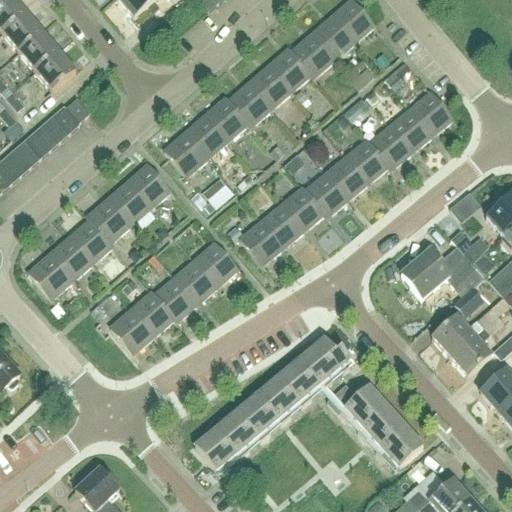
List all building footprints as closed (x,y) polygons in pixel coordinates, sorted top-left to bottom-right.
[(0,37),(2,40),(25,20),(9,0),(0,7),(0,37)] [(159,3),(156,0),(122,0),(116,5),(133,25),(159,3)] [(207,0),(191,0),(191,1),(206,18),(216,10),(207,0)] [(207,0),(216,10),(226,1),(224,0),(207,0)] [(329,23),(352,50),(372,33),(349,6),(329,23)] [(18,59),(42,39),(25,20),(2,40),(18,59)] [(309,40),(332,67),(352,50),(329,23),(309,40)] [(42,39),(18,59),(34,79),(58,58),(42,39)] [(312,85),(332,67),(309,40),(289,58),(309,82),(312,85)] [(309,82),(289,58),(286,55),(266,72),(289,99),(309,82)] [(58,58),(34,79),(51,98),(74,78),(58,58)] [(269,117),(289,99),(266,72),(246,90),(269,117)] [(0,100),(4,105),(11,99),(0,85),(0,100)] [(248,134),(269,117),(246,90),(225,108),(246,131),(248,134)] [(11,99),(4,105),(16,120),(24,113),(11,99)] [(408,116),(430,143),(451,126),(429,99),(408,116)] [(226,149),(246,131),(225,108),(223,105),(203,122),(226,149)] [(76,106),(65,115),(77,129),(88,119),(76,106)] [(361,107),(351,115),(358,124),(369,115),(361,107)] [(63,112),(53,121),(69,139),(78,130),(77,129),(65,115),(63,112)] [(0,124),(9,134),(16,128),(4,113),(0,116),(0,124)] [(410,160),(430,143),(408,116),(387,133),(410,160)] [(53,121),(43,129),(59,147),(69,139),(53,121)] [(205,166),(226,149),(203,122),(182,139),(205,166)] [(349,129),(344,123),(338,127),(344,133),(349,129)] [(43,129),(33,138),(49,156),(59,147),(43,129)] [(387,133),(366,150),(386,174),(389,177),(410,160),(387,133)] [(33,138),(23,146),(39,164),(49,156),(33,138)] [(185,183),(205,166),(182,139),(162,157),(185,183)] [(23,146),(13,155),(29,173),(39,164),(23,146)] [(366,150),(364,147),(344,164),(365,191),(386,174),(366,150)] [(13,155),(3,163),(19,181),(29,173),(13,155)] [(305,170),(297,161),(284,172),(292,181),(305,170)] [(3,163),(0,166),(0,179),(9,190),(19,181),(3,163)] [(345,207),(365,191),(344,164),(323,181),(345,207)] [(149,216),(169,198),(146,171),(125,189),(149,216)] [(0,179),(0,198),(9,190),(0,179)] [(324,224),(345,207),(323,181),(302,198),(322,222),(324,224)] [(105,206),(128,233),(149,216),(125,189),(105,206)] [(279,211),(301,238),(322,222),(302,198),(299,194),(279,211)] [(501,242),(511,232),(511,199),(504,207),(500,203),(490,212),(494,216),(485,225),(501,242)] [(108,250),(128,233),(105,206),(85,224),(88,227),(108,250)] [(281,255),(301,238),(279,211),(258,228),(281,255)] [(111,253),(108,250),(88,227),(67,245),(91,271),(111,253)] [(260,272),(281,255),(258,228),(238,245),(260,272)] [(511,232),(501,242),(511,254),(511,232)] [(471,251),(459,237),(450,245),(471,269),(480,261),(488,254),(479,244),(471,251)] [(70,289),(91,271),(67,245),(47,262),(70,289)] [(192,267),(216,293),(236,276),(213,249),(192,267)] [(474,275),(456,253),(437,269),(428,258),(400,281),(420,305),(445,284),(453,293),(474,275)] [(50,306),(70,289),(47,262),(27,279),(50,306)] [(496,296),(511,281),(511,266),(488,287),(496,296)] [(196,311),(216,293),(192,267),(172,284),(196,311)] [(511,281),(496,296),(504,305),(511,298),(511,281)] [(176,328),(196,311),(172,284),(152,302),(172,324),(176,328)] [(465,324),(482,309),(471,296),(453,311),(465,324)] [(129,316),(152,342),(172,324),(152,302),(149,298),(129,316)] [(476,327),(482,334),(497,321),(508,311),(502,303),(490,313),(490,314),(476,327)] [(56,311),(50,316),(57,324),(63,319),(56,311)] [(132,360),(152,342),(129,316),(109,334),(132,360)] [(473,342),(448,364),(466,384),(491,362),(480,350),(489,342),(488,341),(503,328),(497,321),(482,334),(473,342)] [(448,364),(473,342),(456,322),(431,344),(448,364)] [(511,340),(491,358),(500,368),(511,356),(511,340)] [(301,363),(326,392),(348,374),(344,370),(349,366),(339,354),(334,358),(323,344),(301,363)] [(0,399),(7,393),(9,394),(12,395),(17,390),(17,387),(16,385),(19,382),(0,361),(0,399)] [(304,410),(326,392),(301,363),(280,381),(304,410)] [(497,418),(511,404),(511,385),(504,377),(479,399),(497,418)] [(283,428),(304,410),(280,381),(258,399),(283,428)] [(357,438),(385,413),(367,392),(356,402),(345,390),(326,407),(337,420),(339,419),(357,438)] [(261,446),(283,428),(258,399),(236,417),(261,446)] [(511,404),(497,418),(511,435),(511,404)] [(375,458),(403,433),(385,413),(357,438),(375,458)] [(239,464),(261,446),(236,417),(215,435),(239,464)] [(403,433),(375,458),(393,479),(421,453),(403,433)] [(218,482),(239,464),(215,435),(193,453),(218,482)] [(112,511),(107,506),(117,497),(98,476),(73,498),(86,511),(112,511)] [(461,511),(469,506),(451,486),(422,511),(413,511),(408,505),(399,511),(461,511)]
